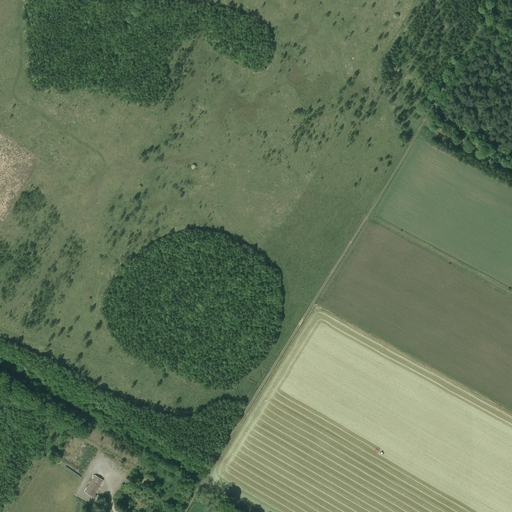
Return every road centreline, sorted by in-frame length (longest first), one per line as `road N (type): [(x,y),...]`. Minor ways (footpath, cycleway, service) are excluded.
road 1 (track): [(19,0),(21,54),(11,93),(100,154),(105,166),(84,211),(93,297),(39,337),(0,328)]
road 2 (track): [(183,511),(367,215)]
road 3 (track): [(367,215),(499,0)]
